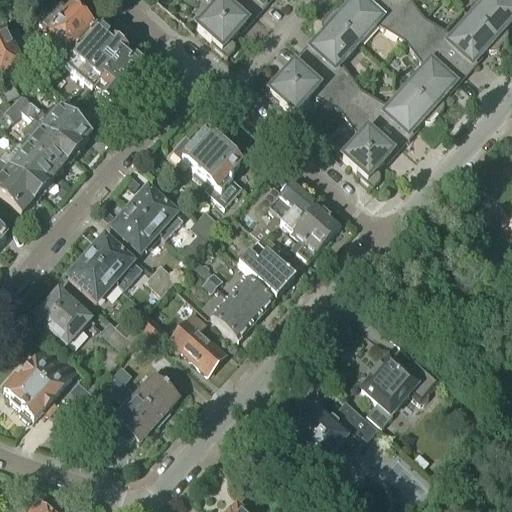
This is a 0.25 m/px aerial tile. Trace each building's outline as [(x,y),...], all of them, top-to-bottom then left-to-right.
[(246,29),(254,20),(231,0),(204,0),(215,14),(196,34),(211,48),(210,49),(227,64),(232,58),(234,54),(234,49),(232,45),(242,33),(244,36),(249,31),(246,29)] [(231,0),(254,20),(261,11),(264,14),(268,9),(266,7),(271,0),(231,0)] [(326,21),(358,49),(375,30),(404,47),(414,36),(374,0),(357,0),(352,0),(353,0),(350,3),(353,5),(343,16),(342,15),(339,14),(338,14),(336,14),(334,14),(332,15),(331,16),(330,17),(326,21)] [(374,0),(414,36),(424,25),(405,0),(374,0)] [(511,0),(485,0),(488,3),(470,22),(502,51),(506,45),(507,44),(508,41),(508,40),(507,37),(506,35),(505,33),(511,25),(511,0)] [(38,30),(47,39),(43,43),(64,62),(90,33),(82,26),(82,21),(74,14),(69,14),(68,15),(60,7),(49,19),(48,18),(44,18),(41,20),(37,25),(38,30)] [(321,81),(350,107),(361,96),(340,69),(358,49),(326,21),(322,26),(321,28),(320,29),(320,32),(321,34),(322,36),(323,38),(313,49),(311,47),(308,50),(306,52),(309,54),(301,63),(321,81)] [(424,25),(414,36),(463,80),(471,71),(473,74),(478,69),(475,66),(485,55),(487,57),(489,57),(492,58),(494,57),(496,56),(498,55),(502,51),(470,22),(453,42),(424,25)] [(127,54),(116,44),(112,49),(94,34),(61,72),(70,80),(76,79),(85,87),(89,82),(101,70),(105,74),(108,70),(111,72),(123,58),(127,54)] [(23,50),(15,35),(4,40),(0,38),(0,85),(21,74),(12,55),(23,50)] [(417,81),(406,93),(438,122),(443,117),(443,115),(444,113),(444,111),(443,109),(442,106),(441,105),(451,93),(454,96),(458,91),(455,88),(463,80),(414,36),(404,47),(424,74),(417,81)] [(146,78),(123,58),(111,72),(108,70),(105,74),(101,70),(89,82),(106,96),(96,107),(109,119),(114,114),(119,107),(119,108),(134,91),(141,96),(151,85),(145,79),(146,78)] [(318,105),(340,118),(350,107),(321,81),(301,63),(294,72),(291,69),(287,74),(289,76),(279,88),(277,86),(275,85),(272,85),(271,85),(269,86),(268,87),(267,88),(260,95),(277,110),(279,108),(293,122),(312,101),(318,105)] [(361,96),(350,107),(399,151),(407,143),(410,145),(414,140),(411,138),(421,126),(423,127),(425,128),(427,129),(430,129),(431,128),(433,127),(435,126),(438,122),(406,93),(389,113),(361,96)] [(44,122),(40,119),(29,111),(21,102),(12,111),(21,119),(32,129),(32,128),(72,163),(79,155),(78,155),(88,143),(52,112),(44,122)] [(350,107),(340,118),(360,145),(342,165),(357,179),(355,180),(372,195),(378,188),(380,186),(380,185),(380,182),(380,180),(379,178),(377,176),(387,165),(390,167),(394,162),(392,160),(399,151),(350,107)] [(21,119),(12,111),(3,119),(13,128),(21,119)] [(72,163),(32,128),(32,129),(22,139),(26,143),(19,151),(54,182),(64,170),(65,171),(72,163)] [(114,135),(108,129),(100,137),(107,143),(114,135)] [(227,147),(214,135),(207,143),(204,140),(192,154),(185,147),(173,161),(210,192),(204,198),(224,216),(241,196),(228,184),(239,171),(220,154),(227,147)] [(44,193),(54,182),(19,151),(10,161),(6,157),(0,164),(0,168),(39,202),(45,195),(44,193)] [(32,210),(39,202),(0,168),(0,203),(20,221),(31,209),(32,210)] [(265,231),(248,239),(260,249),(266,243),(279,229),(280,230),(292,216),(303,226),(316,211),(290,189),(280,201),(272,194),(258,209),(273,222),(265,231)] [(128,217),(156,242),(175,222),(147,196),(128,217)] [(292,216),(280,230),(305,251),(301,255),(296,260),(308,271),(326,250),(341,234),(316,211),(303,226),(292,216)] [(139,262),(156,242),(128,217),(111,236),(139,262)] [(204,218),(196,226),(213,242),(221,233),(204,218)] [(231,222),(226,227),(235,236),(240,230),(231,222)] [(213,242),(196,226),(189,235),(205,250),(213,242)] [(266,243),(260,249),(271,258),(276,253),(266,243)] [(123,299),(141,278),(132,270),(103,244),(85,265),(113,290),(114,290),(123,299)] [(237,272),(276,306),(294,285),(257,252),(248,262),(247,261),(237,272)] [(489,279),(499,267),(486,255),(475,267),(489,279)] [(96,310),(113,290),(85,265),(68,284),(96,310)] [(159,272),(151,281),(153,283),(167,296),(175,286),(159,272)] [(153,283),(151,281),(144,289),(160,304),(167,296),(153,283)] [(207,286),(216,294),(221,289),(212,281),(207,286)] [(228,304),(256,329),(273,309),(245,285),(228,304)] [(211,300),(216,294),(207,286),(202,292),(211,300)] [(67,354),(92,327),(57,296),(32,323),(35,326),(31,330),(47,345),(52,340),(67,354)] [(238,349),(256,329),(228,304),(210,324),(238,349)] [(208,383),(225,362),(202,342),(208,336),(204,333),(206,330),(191,319),(166,347),(180,359),(208,383)] [(138,333),(156,349),(164,339),(146,323),(138,333)] [(127,345),(138,333),(134,337),(122,327),(115,335),(127,345)] [(123,361),(133,351),(127,345),(115,335),(110,330),(101,341),(123,361)] [(145,361),(156,349),(138,333),(127,345),(145,361)] [(59,373),(43,359),(31,371),(26,372),(19,380),(20,385),(18,387),(15,384),(13,387),(10,387),(5,392),(5,395),(3,398),(9,403),(10,408),(22,419),(20,421),(29,430),(31,427),(33,429),(43,417),(48,421),(55,413),(51,409),(76,381),(62,369),(59,373)] [(426,400),(436,388),(414,369),(403,381),(388,367),(379,377),(378,375),(368,386),(370,387),(361,397),(377,411),(366,423),(381,436),(393,423),(391,421),(408,402),(418,410),(422,410),(427,404),(426,400)] [(120,374),(112,383),(114,384),(122,392),(130,383),(120,374)] [(160,426),(136,404),(122,392),(114,384),(112,383),(94,404),(104,413),(113,403),(121,410),(109,424),(122,436),(117,445),(130,451),(134,447),(138,450),(160,426)] [(151,387),(136,404),(160,426),(178,406),(155,385),(154,384),(151,387)] [(70,401),(85,414),(93,404),(79,391),(70,401)] [(323,472),(335,483),(376,437),(346,410),(333,425),(318,412),(289,446),(322,474),(323,472)] [(427,469),(418,461),(412,467),(422,476),(427,469)]
